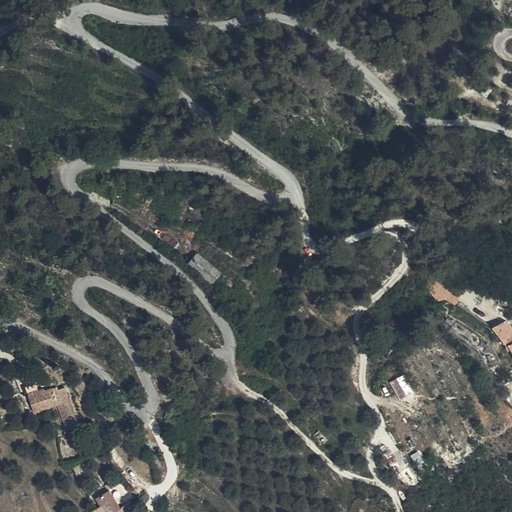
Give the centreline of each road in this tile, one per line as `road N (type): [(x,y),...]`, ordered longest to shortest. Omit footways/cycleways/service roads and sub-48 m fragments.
road 1 (unclassified): [(511,133),(404,112),(338,47),(300,24),(258,16),(206,25),(121,17),(90,4),(74,8),(86,42),(289,176),(296,189),(278,201),(192,167),(83,165),(68,176),(69,191),(227,327),(228,354),(217,358),(201,352),(179,323),(126,293),(90,278),(77,286),(79,303),(125,339),(155,391),(151,414),(133,407),(86,360),(0,323)]
road 2 (track): [(293,196),(317,249),(377,229),(395,227),(407,237),(410,262),(354,324),(360,384),(378,424),(371,458),(401,511)]
road 3 (track): [(228,354),(244,389),(330,462),(379,482)]
